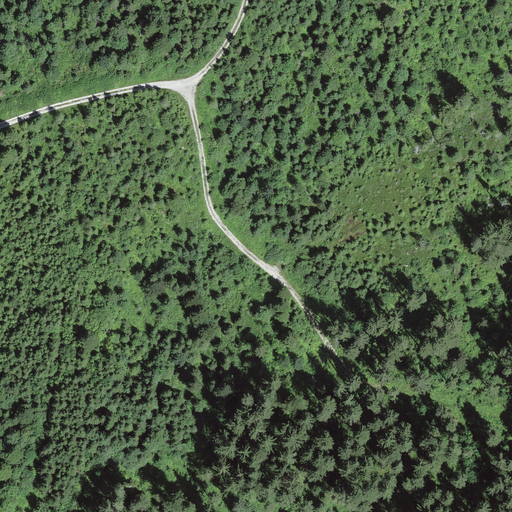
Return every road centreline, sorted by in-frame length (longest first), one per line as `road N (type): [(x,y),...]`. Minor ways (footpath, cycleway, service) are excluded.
road 1 (track): [(185,81),(217,221),(287,284),(348,373),(369,386),(499,413)]
road 2 (track): [(0,124),(99,93),(195,78),(228,40),(245,0)]
